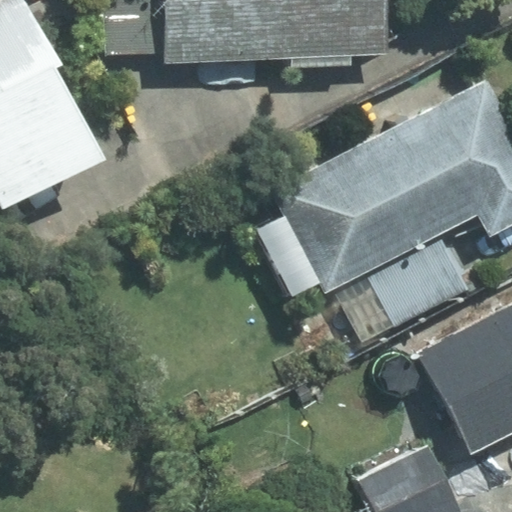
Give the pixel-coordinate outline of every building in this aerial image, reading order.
[(41,63),(53,57),(23,0),(0,0),(0,201),(89,155),(41,63)] [(156,64),(375,59),(373,0),(96,0),(98,53),(156,52),(156,64)] [(241,223),(274,285),(305,269),(346,348),(461,288),(433,234),(470,214),(480,233),(511,216),(511,136),(479,74),(262,188),(272,207),(241,223)] [(511,294),(414,345),(469,451),(511,428),(511,294)] [(446,511),(460,504),(425,441),(351,482),(367,511),(446,511)]
